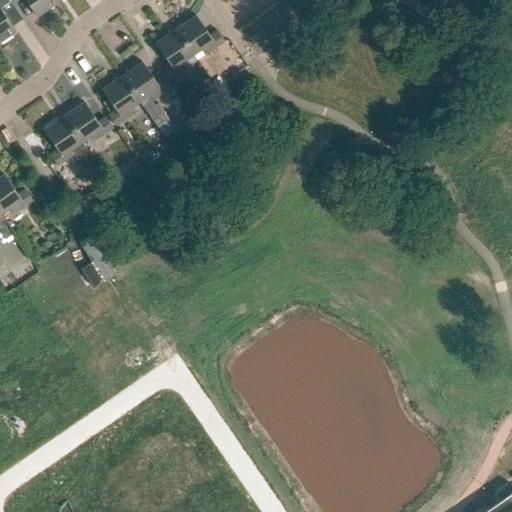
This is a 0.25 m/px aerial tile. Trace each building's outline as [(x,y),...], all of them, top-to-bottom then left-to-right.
[(0,0),(0,41),(15,31),(0,9),(0,8),(10,2),(8,0),(0,0)] [(24,0),(36,17),(56,3),(54,0),(13,0),(15,1),(16,0),(24,0)] [(175,30),(193,55),(200,50),(204,55),(224,41),(217,31),(210,36),(196,16),(175,30)] [(162,69),(169,79),(189,65),(185,60),(193,55),(175,30),(155,44),(169,64),(162,69)] [(122,76),(139,102),(147,97),(150,102),(171,88),(163,78),(156,83),(142,62),(122,76)] [(108,116),(115,126),(135,112),(132,107),(139,102),(122,76),(102,90),(116,111),(108,116)] [(64,116),(81,142),(89,137),(92,142),(112,128),(105,118),(98,123),(84,102),(64,116)] [(50,156),(57,166),(77,152),(74,147),(81,142),(64,116),(43,130),(57,151),(50,156)] [(0,177),(0,213),(1,214),(8,209),(12,214),(32,200),(25,190),(18,195),(4,175),(0,177)] [(94,208),(84,193),(73,200),(82,215),(94,208)] [(82,274),(92,288),(115,274),(106,259),(82,274)] [(58,277),(35,293),(60,329),(72,321),(55,297),(67,289),(58,277)] [(92,315),(75,327),(103,367),(129,348),(116,330),(129,321),(109,292),(87,308),(92,315)] [(511,511),(511,492),(483,511),(511,511)]
